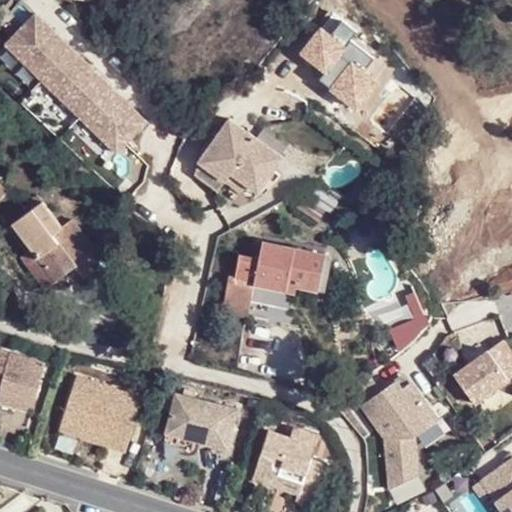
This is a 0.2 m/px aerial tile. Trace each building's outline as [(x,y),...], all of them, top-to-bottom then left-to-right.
[(118,153),(146,125),(37,17),(10,44),(118,153)] [(255,139),(230,119),(197,159),(191,172),(212,193),(220,182),(255,139)] [(255,139),(220,182),(233,195),(242,183),(254,192),(281,160),(255,139)] [(47,198),(16,221),(36,247),(31,251),(24,254),(48,288),(98,250),(75,218),(67,225),(47,198)] [(36,247),(16,221),(11,225),(31,251),(36,247)] [(246,285),(275,292),(280,276),(294,280),(313,285),(322,248),(256,232),(252,248),(235,245),(227,277),(226,280),(246,285)] [(226,280),(227,277),(221,275),(214,302),(240,308),(246,285),(226,280)] [(280,276),(275,292),(287,295),(294,280),(280,276)] [(455,371),(476,401),(511,374),(511,342),(506,334),(455,371)] [(0,383),(5,385),(2,396),(0,402),(0,404),(32,413),(45,367),(0,352),(0,383)] [(63,429),(83,437),(87,424),(109,431),(104,444),(129,452),(148,399),(83,374),(77,391),(88,395),(78,420),(68,416),(63,429)] [(404,378),(365,407),(388,437),(390,482),(421,478),(416,440),(436,421),(404,378)] [(77,391),(68,416),(78,420),(88,395),(77,391)] [(181,407),(172,431),(203,443),(201,451),(227,460),(239,427),(181,407)] [(278,423),(263,463),(288,472),(290,466),(310,473),(305,488),(302,494),(321,500),(336,459),(317,453),(326,432),(304,424),(300,432),(278,423)] [(87,424),(83,437),(104,444),(109,431),(87,424)] [(481,480),(504,511),(511,511),(511,457),(481,480)] [(288,472),(263,463),(260,472),(285,480),(288,472)] [(288,472),(285,480),(305,488),(310,473),(290,466),(288,472)]
